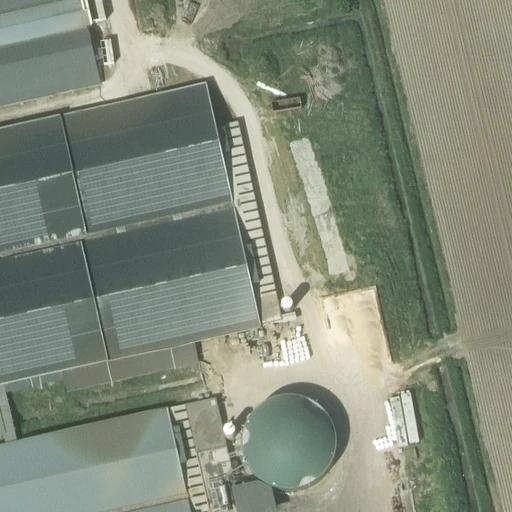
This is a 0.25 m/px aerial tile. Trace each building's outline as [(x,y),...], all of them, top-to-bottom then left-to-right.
[(0,0),(0,110),(100,88),(80,0),(0,0)] [(0,387),(62,374),(67,395),(198,367),(194,347),(260,332),(205,87),(0,133),(0,387)] [(215,129),(260,328),(281,323),(236,125),(215,129)] [(355,318),(363,352),(386,347),(373,288),(331,298),(337,322),(355,318)] [(327,409),(240,405),(236,484),(323,488),(327,409)] [(0,511),(188,511),(166,411),(0,448),(0,511)]
